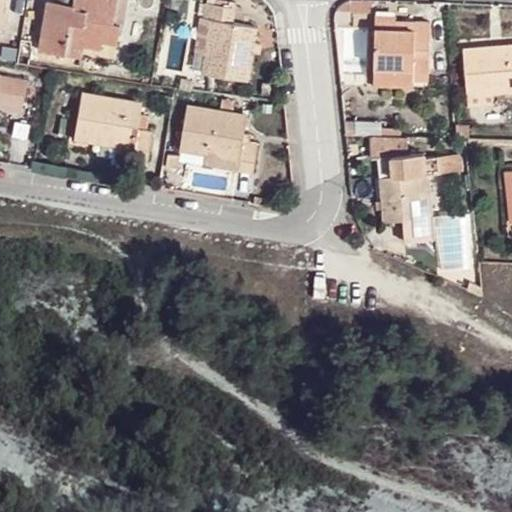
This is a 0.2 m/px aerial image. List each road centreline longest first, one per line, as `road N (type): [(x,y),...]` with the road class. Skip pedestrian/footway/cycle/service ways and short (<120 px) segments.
road 1 (residential): [(0,179),(299,223),(319,204),(321,186),(310,35)]
road 2 (track): [(311,216),(386,293),(511,347)]
